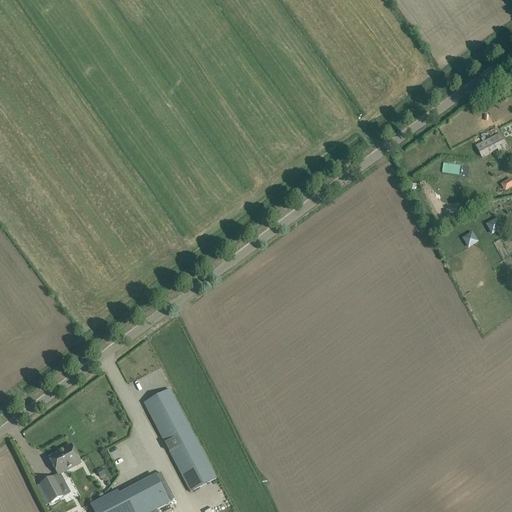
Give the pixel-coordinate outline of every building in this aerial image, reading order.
[(476,143),(481,157),(508,147),(503,134),(476,143)] [(504,190),(511,188),(511,179),(502,182),(504,190)] [(491,235),(502,230),(497,219),(486,225),(491,235)] [(462,239),(468,249),(478,243),(472,233),(462,239)] [(216,479),(170,390),(144,404),(190,493),(216,479)] [(116,444),(107,449),(113,459),(122,454),(116,444)] [(58,476),(81,464),(71,445),(63,450),(64,452),(49,459),(58,476)] [(93,511),(153,511),(169,504),(155,476),(93,509),(91,505),(90,506),(93,511)] [(51,504),(63,497),(53,478),(41,484),(51,504)]
